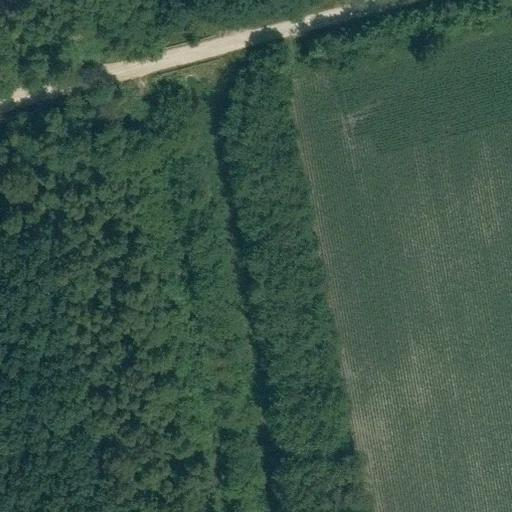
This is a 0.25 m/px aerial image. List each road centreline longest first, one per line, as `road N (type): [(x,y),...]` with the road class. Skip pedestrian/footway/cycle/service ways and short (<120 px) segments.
road 1 (track): [(222,511),(145,65)]
road 2 (unclassified): [(403,0),(168,59)]
road 3 (track): [(145,65),(0,102)]
